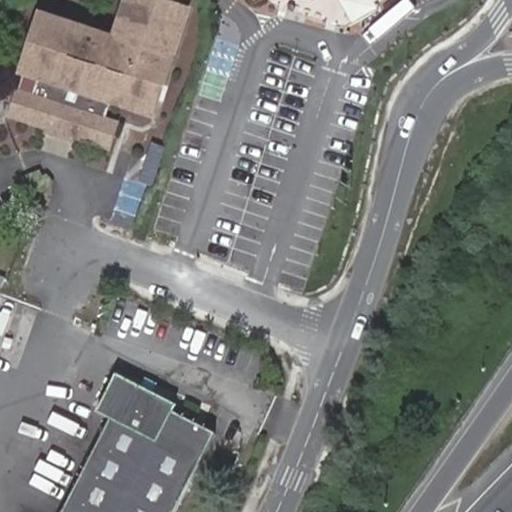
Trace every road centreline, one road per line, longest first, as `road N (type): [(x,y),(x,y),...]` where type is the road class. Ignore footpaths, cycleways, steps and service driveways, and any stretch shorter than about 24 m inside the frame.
road 1 (unclassified): [(511,37),(429,95),(366,287),(276,511)]
road 2 (trunk): [(511,387),(423,511)]
